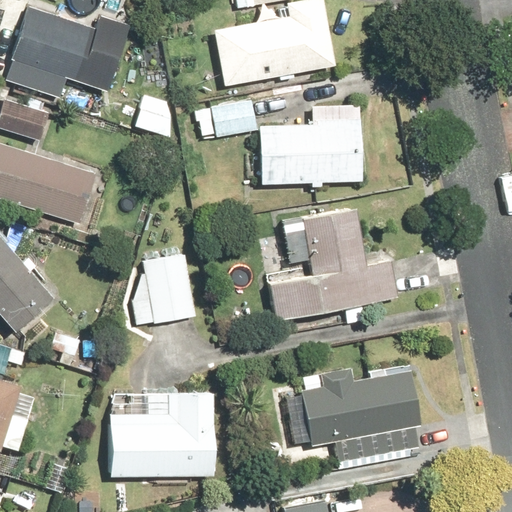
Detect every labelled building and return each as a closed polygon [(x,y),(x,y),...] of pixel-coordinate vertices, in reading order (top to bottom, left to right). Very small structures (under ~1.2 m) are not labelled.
[(213,29),(222,85),(333,66),(320,0),(293,0),(285,1),(287,16),(213,29)] [(92,25),(26,4),(3,77),(58,94),(64,75),(105,88),(126,23),(96,13),(92,25)] [(133,128),(165,138),(167,99),(145,92),(133,128)] [(4,94),(0,106),(0,124),(37,137),(46,108),(4,94)] [(255,129),(250,99),(209,106),(215,136),(255,129)] [(257,126),(259,184),(360,181),(358,105),(309,107),(310,124),(257,126)] [(96,173),(0,141),(0,199),(79,225),(96,173)] [(265,283),(272,321),(398,297),(390,259),(364,264),(353,206),(297,217),(308,274),(265,283)] [(0,318),(10,331),(50,298),(0,238),(0,318)] [(183,254),(140,261),(151,324),(193,318),(183,254)] [(72,356),(79,340),(55,330),(48,346),(72,356)] [(303,388),(299,389),(309,446),(334,442),(338,468),(419,454),(414,428),(419,427),(409,370),(352,380),(350,366),(319,372),(319,374),(301,377),(303,388)] [(18,386),(0,379),(0,446),(14,451),(32,395),(16,390),(18,386)] [(108,414),(108,476),(212,476),(212,389),(166,390),(166,414),(108,414)] [(68,466),(51,462),(44,489),(62,493),(68,466)] [(282,507),(282,511),(326,511),(324,500),(282,507)]
